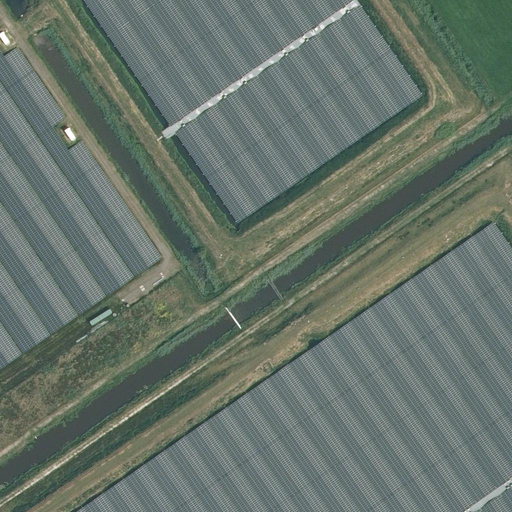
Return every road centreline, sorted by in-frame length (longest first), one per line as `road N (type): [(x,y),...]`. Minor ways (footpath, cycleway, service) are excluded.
road 1 (track): [(0,448),(263,273)]
road 2 (track): [(511,146),(285,305)]
road 3 (track): [(263,273),(486,111)]
